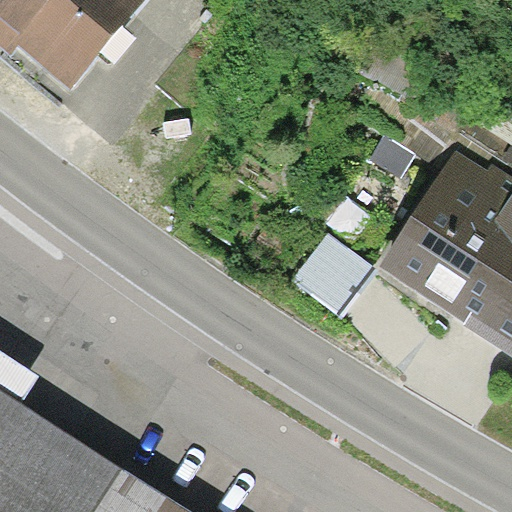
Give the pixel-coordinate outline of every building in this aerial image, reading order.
[(0,0),(0,50),(11,60),(18,52),(71,97),(151,0),(0,0)] [(489,173),(457,153),(380,272),(465,326),(463,329),(511,361),(511,177),(494,165),(489,173)] [(344,196),(324,222),(353,245),(373,219),(344,196)] [(329,236),(294,282),(342,317),(376,271),(329,236)] [(0,511),(187,511),(0,392),(0,511)]
